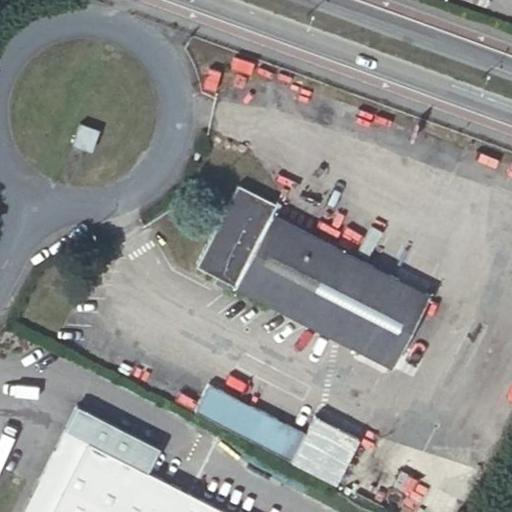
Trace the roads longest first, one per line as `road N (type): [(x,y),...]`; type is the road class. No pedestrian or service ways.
road 1 (unclassified): [(42,197),(102,206),(154,177),(171,151),(175,91),(143,41),(86,21),(27,40),(0,78)]
road 2 (unknown): [(0,368),(116,385),(314,511)]
road 3 (secondary): [(204,0),(511,112)]
road 4 (secondary): [(511,65),(327,0)]
